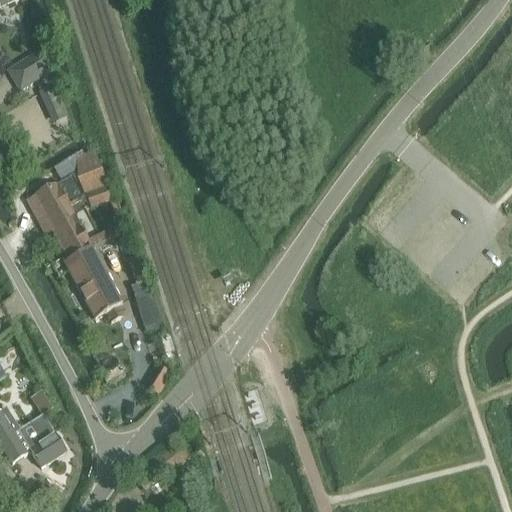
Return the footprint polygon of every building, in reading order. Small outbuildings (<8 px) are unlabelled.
[(0,0),(0,14),(22,4),(19,0),(0,0)] [(7,74),(19,94),(48,77),(35,56),(7,74)] [(53,90),(41,95),(55,126),(67,120),(53,90)] [(72,162),(93,208),(116,198),(95,152),(72,162)] [(65,269),(94,324),(121,310),(92,254),(89,256),(65,211),(83,202),(72,182),(54,191),(35,201),(69,266),(65,269)] [(97,250),(118,237),(112,229),(92,242),(97,250)] [(6,411),(0,415),(0,448),(3,453),(13,468),(31,456),(41,472),(67,456),(56,439),(43,419),(20,433),(6,411)] [(136,480),(145,493),(177,468),(168,455),(136,480)]
